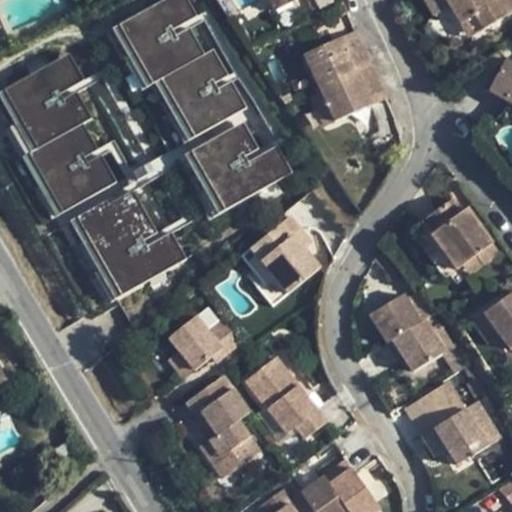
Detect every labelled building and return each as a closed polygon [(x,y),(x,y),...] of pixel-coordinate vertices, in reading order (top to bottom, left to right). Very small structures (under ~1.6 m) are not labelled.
[(185,0),(169,0),(109,33),(141,92),(152,86),(202,59),(187,31),(174,39),(170,33),(196,19),(185,0)] [(268,0),(275,12),(292,3),(290,0),(268,0)] [(423,0),(434,17),(450,8),(445,0),(423,0)] [(445,0),(450,8),(461,25),(476,17),(484,30),(507,17),(496,0),(445,0)] [(511,0),(496,0),(507,17),(511,13),(511,0)] [(476,17),(461,25),(469,39),(484,30),(476,17)] [(307,30),(316,51),(323,48),(313,27),(307,30)] [(304,57),(320,89),(334,121),(371,105),(368,99),(374,96),(383,92),(356,33),(323,48),(316,51),(304,57)] [(202,59),(152,86),(185,145),(245,111),(230,85),(216,93),(212,86),(226,78),(212,53),(202,59)] [(66,58),(0,94),(0,109),(27,157),(80,128),(89,123),(74,97),(56,107),(51,99),(80,83),(66,58)] [(511,103),(511,63),(505,60),(488,91),(511,103)] [(312,92),(327,125),(334,121),(320,89),(312,92)] [(374,96),(368,99),(371,105),(377,102),(374,96)] [(241,126),(181,160),(214,219),(290,177),(275,150),(245,167),(241,160),(255,152),(241,126)] [(80,128),(27,157),(18,163),(53,223),(115,187),(99,159),(84,168),(81,162),(95,153),(80,128)] [(103,205),(67,226),(112,305),(184,263),(169,237),(141,253),(137,247),(154,236),(130,195),(106,209),(103,205)] [(411,230),(447,278),(462,267),(476,257),(482,265),(499,253),(467,209),(461,213),(452,200),(411,230)] [(294,237),(301,231),(291,218),(252,250),(287,293),(319,268),(303,249),(294,237)] [(301,231),(294,237),(303,249),(311,243),(301,231)] [(374,260),(393,278),(404,266),(388,245),(374,260)] [(482,265),(476,257),(462,267),(468,275),(482,265)] [(421,290),(406,299),(420,321),(425,319),(436,312),(421,290)] [(509,351),(511,349),(511,293),(472,323),(488,345),(499,337),(509,351)] [(420,321),(406,299),(404,295),(370,316),(386,342),(391,339),(420,321)] [(241,344),(222,320),(208,331),(197,318),(169,341),(179,352),(194,371),(212,356),(217,363),(241,344)] [(401,355),(413,373),(446,352),(425,319),(420,321),(391,339),(401,355)] [(401,355),(391,339),(386,342),(384,344),(394,359),(401,355)] [(444,356),(455,374),(471,364),(460,346),(444,356)] [(194,371),(179,352),(167,361),(183,379),(194,371)] [(246,382),(267,410),(286,434),(295,427),(305,439),(327,422),(277,359),(246,382)] [(238,421),(250,412),(225,377),(186,405),(211,440),(200,448),(222,480),(240,467),(260,453),(238,421)] [(475,398),(488,391),(479,377),(467,385),(475,398)] [(422,436),(434,429),(465,409),(449,384),(406,411),(422,436)] [(479,401),(465,409),(434,429),(448,452),(456,465),(502,437),(479,401)] [(286,434),(267,410),(260,416),(279,440),(286,434)] [(448,452),(434,429),(422,436),(437,459),(448,452)] [(240,467),(222,480),(230,492),(249,479),(240,467)] [(314,511),(361,511),(374,502),(350,469),(328,485),(323,477),(300,493),(313,511),(314,511)] [(312,511),(313,511),(300,493),(293,482),(258,507),(261,511),(312,511)] [(374,502),(361,511),(378,511),(380,511),(374,502)]
